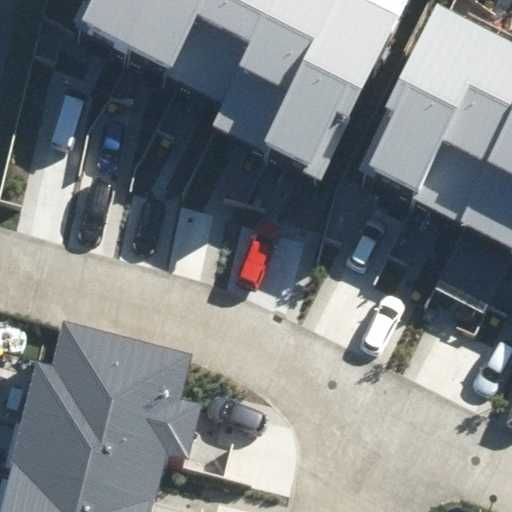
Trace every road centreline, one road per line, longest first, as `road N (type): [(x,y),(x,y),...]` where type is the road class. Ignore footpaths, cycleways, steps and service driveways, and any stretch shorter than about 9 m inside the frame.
road 1 (residential): [(378,415),(222,319),(0,258)]
road 2 (residential): [(511,479),(378,415)]
